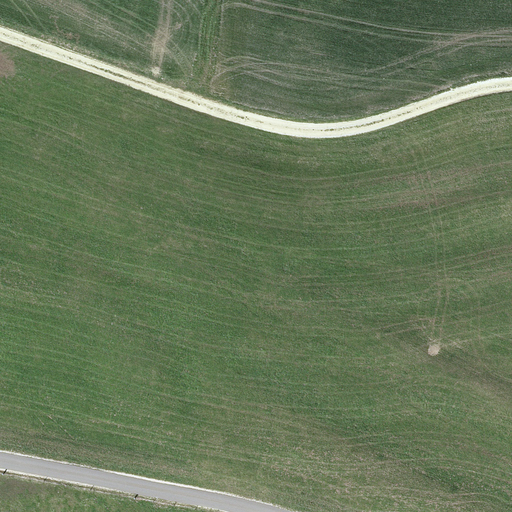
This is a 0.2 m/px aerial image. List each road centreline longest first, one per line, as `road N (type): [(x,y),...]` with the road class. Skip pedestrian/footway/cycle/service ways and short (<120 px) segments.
road 1 (track): [(511,88),(320,132),(200,109)]
road 2 (unclassified): [(265,511),(0,458)]
road 3 (track): [(200,109),(0,34)]
